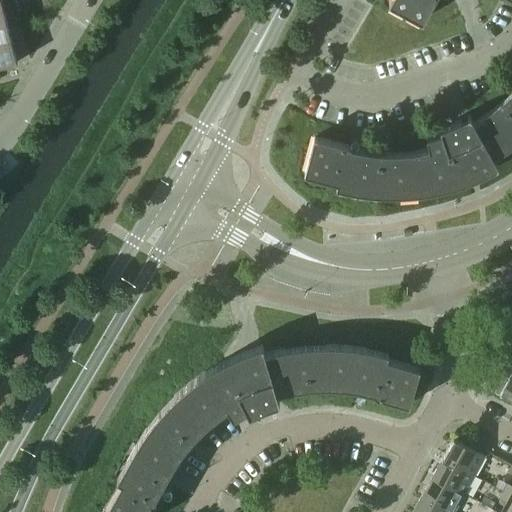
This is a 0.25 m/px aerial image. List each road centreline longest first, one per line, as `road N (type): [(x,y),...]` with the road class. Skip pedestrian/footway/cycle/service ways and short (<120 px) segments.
road 1 (tertiary): [(16,511),(158,255),(174,201)]
road 2 (tertiary): [(174,201),(134,242),(0,472)]
road 3 (unclassified): [(181,192),(321,266),(377,273),(437,261)]
road 4 (residential): [(193,511),(213,477),(266,434),(330,424),(415,446)]
road 5 (residential): [(294,69),(365,97),(491,58),(511,42)]
road 6 (tertiary): [(181,192),(287,0)]
road 7 (unclassified): [(86,0),(0,147)]
road 8 (residential): [(447,398),(452,344),(437,261)]
